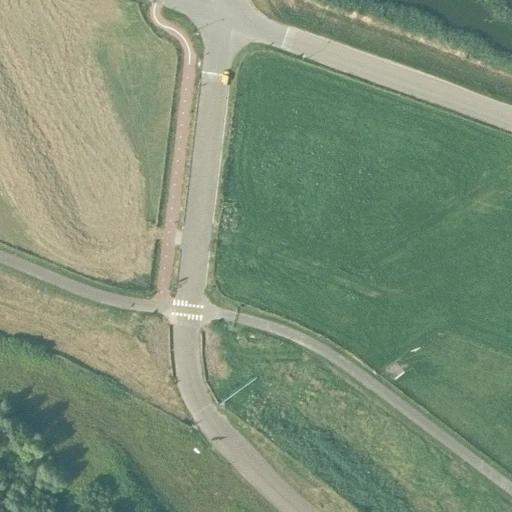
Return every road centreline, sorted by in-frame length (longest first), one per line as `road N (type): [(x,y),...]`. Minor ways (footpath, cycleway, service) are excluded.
road 1 (unclassified): [(204,414),(183,347),(223,19)]
road 2 (unclassified): [(511,121),(223,19)]
